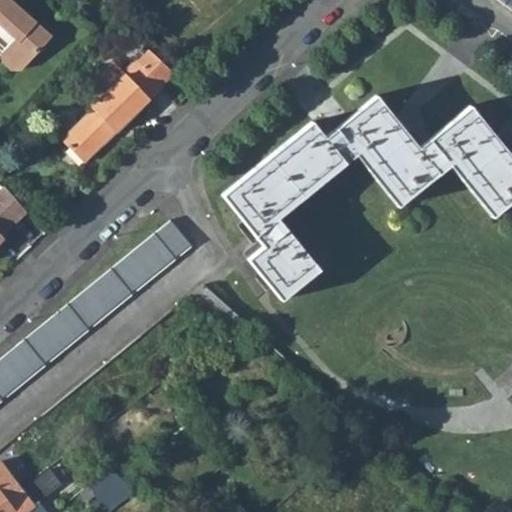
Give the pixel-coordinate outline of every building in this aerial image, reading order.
[(0,0),(0,65),(3,68),(7,71),(20,71),(51,36),(44,31),(9,0),(0,0)] [(511,0),(496,0),(511,11),(511,0)] [(145,42),(121,66),(113,59),(93,79),(101,88),(87,103),(90,106),(60,135),(81,156),(160,79),(159,78),(171,67),(153,50),(145,42)] [(511,152),(474,103),(422,143),(381,91),(329,131),(317,116),(225,188),(264,240),(248,253),(278,294),(318,263),(278,210),(359,147),(398,199),(452,160),(493,213),(511,198),(511,152)] [(0,235),(25,210),(2,181),(0,183),(0,235)] [(175,217),(0,358),(0,402),(198,243),(175,217)] [(196,291),(226,330),(244,317),(207,282),(196,291)] [(106,511),(131,493),(111,468),(90,483),(103,511),(106,511)] [(0,500),(2,500),(15,489),(0,469),(0,500)] [(2,500),(0,500),(0,511),(21,511),(58,483),(48,470),(4,502),(2,500)]
